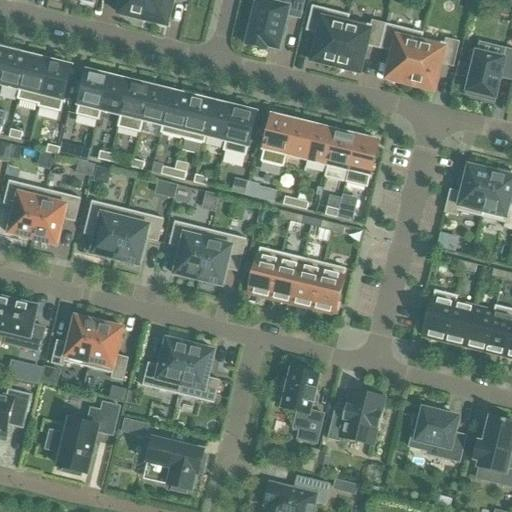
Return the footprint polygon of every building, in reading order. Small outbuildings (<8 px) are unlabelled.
[(122,0),(119,15),(143,21),(148,0),(122,0)] [(148,0),(143,21),(167,27),(173,0),(175,0),(187,3),(187,0),(148,0)] [(298,4),(280,0),(262,0),(251,46),(286,54),(298,4)] [(327,8),(313,4),(306,32),(318,35),(312,62),(336,68),(347,23),(324,17),(327,8)] [(370,28),(347,23),(336,68),(360,74),(367,47),(380,50),(386,22),(372,19),(370,28)] [(401,26),(386,22),(380,50),(392,53),(386,80),(410,86),(421,41),(398,35),(401,26)] [(460,41),(446,37),(444,46),(421,41),(410,86),(434,92),(441,65),(453,68),(460,41)] [(0,83),(9,47),(0,45),(0,83)] [(511,80),(511,52),(481,45),(479,45),(477,54),(474,53),(463,96),(496,104),(503,80),(511,83),(511,80)] [(20,50),(9,47),(0,83),(0,86),(20,91),(29,57),(19,54),(20,50)] [(50,62),(29,56),(29,57),(20,91),(18,101),(39,106),(50,62)] [(72,67),(50,62),(39,106),(39,108),(60,113),(72,67)] [(466,79),(470,66),(458,63),(455,76),(466,79)] [(109,77),(87,72),(76,116),(98,121),(109,77)] [(121,117),(130,82),(109,77),(100,112),(121,117)] [(151,87),(130,82),(121,117),(118,129),(139,134),(142,122),(151,87)] [(151,88),(142,122),(163,127),(172,93),(151,88)] [(182,139),(194,94),(183,91),(182,95),(172,93),(163,127),(161,135),(182,139)] [(205,97),(194,94),(182,139),(203,145),(214,103),(204,100),(205,97)] [(235,108),(214,103),(203,145),(204,145),(206,138),(225,143),(223,152),(224,152),(226,143),(235,108)] [(257,114),(235,108),(226,143),(224,152),(246,158),(257,114)] [(294,122),(272,116),(261,163),(283,168),(294,122)] [(315,127),(294,122),(286,157),(306,162),(315,127)] [(328,167),(336,132),(315,127),(307,161),(328,167)] [(9,138),(20,141),(22,133),(11,130),(9,138)] [(357,137),(336,132),(328,167),(325,179),(346,183),(357,137)] [(357,137),(346,183),(368,189),(379,142),(357,137)] [(58,156),(60,149),(48,146),(46,154),(58,156)] [(60,149),(58,156),(70,159),(72,152),(60,149)] [(110,163),(112,155),(100,152),(98,160),(110,163)] [(112,155),(110,163),(122,166),(124,158),(112,155)] [(131,168),(143,171),(145,163),(133,160),(131,168)] [(468,166),(462,193),(450,190),(444,214),(456,217),(457,212),(482,218),(483,214),(483,213),(493,172),(468,166)] [(173,178),(175,171),(163,168),(161,176),(173,178)] [(175,171),(173,178),(185,181),(187,174),(175,171)] [(511,176),(493,172),(483,213),(483,214),(506,219),(503,229),(511,230),(511,205),(510,205),(511,198),(511,176)] [(194,184),(206,186),(208,179),(196,176),(194,184)] [(233,193),(245,196),(246,188),(248,183),(235,179),(231,193),(233,193)] [(9,182),(3,205),(15,208),(8,235),(33,241),(45,191),(9,182)] [(246,188),(245,196),(256,199),(258,191),(246,188)] [(45,191),(33,241),(57,247),(64,220),(75,223),(81,199),(45,191)] [(295,208),(297,201),(285,198),(284,206),(295,208)] [(297,201),(295,208),(307,211),(309,204),(297,201)] [(92,202),(86,226),(98,228),(91,255),(116,261),(128,211),(92,202)] [(337,219),(339,211),(327,208),(325,216),(337,219)] [(158,243),(164,220),(128,211),(116,261),(140,267),(147,240),(158,243)] [(339,211),(337,219),(349,222),(351,214),(339,211)] [(278,221),(290,223),(290,222),(291,216),(280,213),(278,221)] [(304,217),(292,214),(291,216),(290,222),(302,225),(304,217)] [(334,224),(322,221),(320,229),(332,232),(334,224)] [(175,222),(169,246),(181,249),(174,276),(198,282),(211,231),(175,222)] [(345,227),(334,224),(332,232),(344,235),(345,227)] [(211,231),(198,282),(223,288),(229,261),(241,263),(247,240),(211,231)] [(440,235),(437,248),(454,253),(457,239),(440,235)] [(282,254),(260,249),(249,294),(271,299),(282,254)] [(303,259),(282,254),(271,299),(292,305),(303,259)] [(324,264),(303,259),(292,305),(313,310),(324,264)] [(465,263),(453,260),(452,268),(463,271),(465,263)] [(477,266),(465,263),(463,271),(475,274),(477,266)] [(346,270),(324,264),(313,310),(335,315),(346,270)] [(505,273),(493,270),(491,278),(503,280),(505,273)] [(511,274),(505,273),(503,280),(511,282),(511,274)] [(457,297),(435,292),(424,337),(446,342),(455,304),(457,297)] [(0,298),(0,337),(4,338),(5,333),(29,339),(26,349),(39,353),(45,329),(33,326),(38,308),(23,305),(23,304),(8,300),(8,301),(0,298)] [(465,347),(475,309),(455,304),(446,342),(465,347)] [(511,310),(497,307),(495,314),(485,352),(505,357),(511,328),(511,310)] [(495,314),(475,309),(465,347),(485,352),(495,314)] [(75,317),(68,344),(57,341),(53,359),(51,365),(56,366),(63,368),(64,363),(88,369),(99,323),(75,317)] [(99,323),(88,369),(112,375),(111,379),(118,381),(123,382),(124,377),(129,359),(117,356),(124,329),(99,323)] [(167,340),(160,367),(148,364),(143,387),(178,396),(191,346),(167,340)] [(191,346),(178,396),(214,405),(220,381),(209,379),(215,352),(191,346)] [(26,364),(22,381),(37,385),(41,367),(26,364)] [(299,368),(298,372),(292,370),(286,394),(282,393),(278,408),(282,409),(281,413),(297,417),(293,433),(299,435),(297,444),(316,448),(324,415),(310,412),(312,404),(315,405),(318,392),(316,391),(319,377),(313,376),(314,372),(299,368)] [(0,435),(6,437),(9,427),(24,430),(32,396),(16,392),(14,399),(0,396),(0,435)] [(352,392),(348,406),(346,406),(344,415),(334,413),(327,440),(340,443),(341,438),(373,446),(377,430),(379,430),(383,415),(381,414),(385,400),(352,392)] [(120,408),(103,404),(101,412),(91,410),(87,425),(69,421),(66,435),(61,434),(57,453),(61,454),(58,467),(63,469),(62,473),(81,478),(82,473),(87,475),(97,433),(113,437),(120,408)] [(458,419),(438,414),(439,410),(427,407),(426,411),(424,410),(418,434),(413,433),(409,448),(428,452),(430,445),(449,450),(447,460),(459,463),(466,437),(454,434),(458,419)] [(490,419),(484,444),(479,443),(475,460),(479,462),(478,467),(506,474),(511,449),(511,424),(505,423),(506,422),(503,421),(502,422),(490,419)] [(122,433),(145,438),(148,426),(125,420),(122,433)] [(157,458),(152,482),(173,487),(172,492),(187,495),(188,491),(193,492),(196,475),(198,476),(201,466),(205,467),(208,456),(203,455),(204,452),(153,439),(149,457),(157,458)] [(320,455),(316,470),(327,472),(330,458),(320,455)] [(304,460),(302,470),(312,473),(314,463),(307,461),(304,460)] [(330,485),(300,478),(297,491),(270,484),(264,507),(268,508),(267,511),(312,511),(315,503),(325,505),(330,485)] [(341,493),(344,483),(337,481),(334,492),(341,493)]
